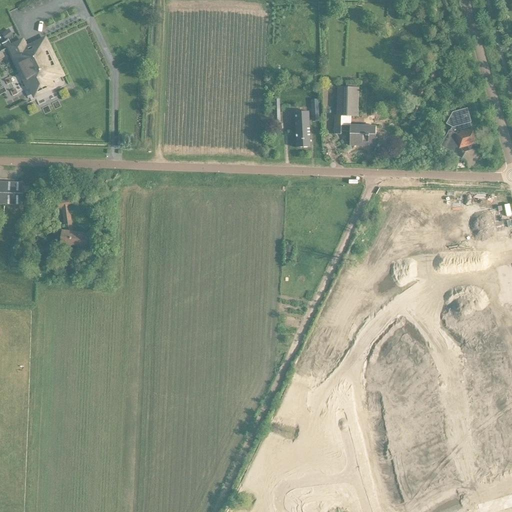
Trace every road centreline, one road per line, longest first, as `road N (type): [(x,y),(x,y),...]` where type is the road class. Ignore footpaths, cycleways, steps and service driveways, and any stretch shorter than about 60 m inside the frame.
road 1 (unclassified): [(377,176),(0,161)]
road 2 (unclassified): [(216,511),(377,176)]
road 3 (track): [(438,177),(343,409),(358,493)]
road 4 (track): [(401,267),(435,301),(452,343),(456,424),(481,511)]
road 5 (unclassified): [(511,164),(463,0)]
road 6 (track): [(162,0),(156,167)]
road 7 (unclassified): [(377,176),(511,178)]
